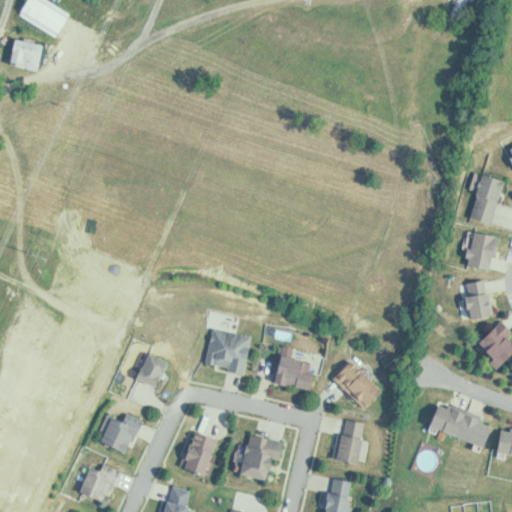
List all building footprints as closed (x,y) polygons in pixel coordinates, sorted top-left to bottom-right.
[(62,36),(74,13),(49,0),(32,0),(24,16),(62,36)] [(44,69),(47,43),(18,39),(15,65),(44,69)] [(474,216),(496,223),(510,180),(488,173),(474,216)] [(499,268),(504,234),(473,230),(468,264),(499,268)] [(500,315),(497,291),(510,289),(509,277),(470,282),(475,318),(500,315)] [(506,367),(511,360),(511,324),(507,319),(482,343),(506,367)] [(212,326),(254,332),(245,373),(202,363),(212,326)] [(275,353),(271,362),(268,382),(307,390),(314,372),(308,370),(311,360),(292,356),(292,347),(281,344),(275,353)] [(143,352),(130,377),(149,388),(166,360),(143,352)] [(346,359),(380,387),(365,406),(328,378),(346,359)] [(489,445),(498,422),(443,402),(435,426),(489,445)] [(148,420),(130,412),(127,418),(119,414),(106,441),(133,453),(148,420)] [(336,432),(331,458),(354,463),(365,421),(345,415),(341,432),(336,432)] [(183,465),(211,473),(222,435),(194,427),(183,465)] [(511,453),(511,427),(505,427),(502,452),(511,453)] [(286,439),(254,432),(245,473),(277,480),(286,439)] [(124,468),(106,463),(105,467),(95,464),(85,492),(112,502),(124,468)] [(330,511),(353,511),(356,480),(334,477),(330,511)] [(160,499),(157,511),(182,511),(188,490),(170,485),(167,500),(160,499)]
